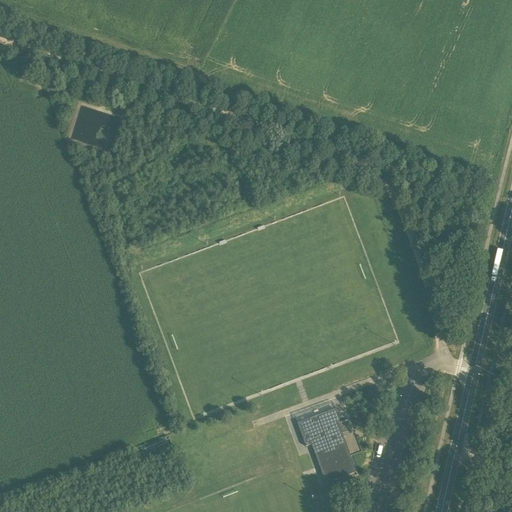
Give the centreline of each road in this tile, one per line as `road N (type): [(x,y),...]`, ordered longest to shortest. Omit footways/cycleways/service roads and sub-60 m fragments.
road 1 (track): [(474,372),(445,365),(401,210),(357,160),(0,39)]
road 2 (primary): [(511,209),(474,372)]
road 3 (primary): [(442,511),(474,372)]
